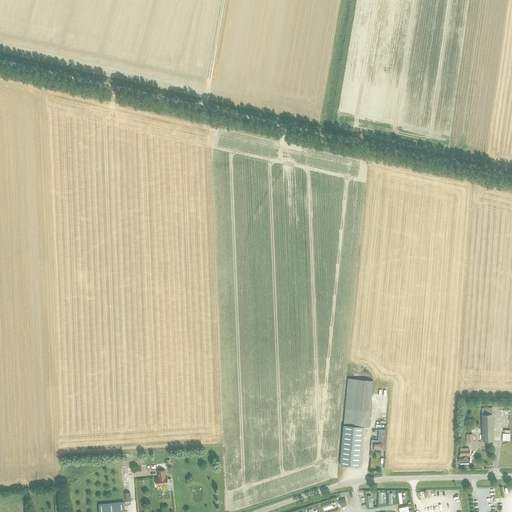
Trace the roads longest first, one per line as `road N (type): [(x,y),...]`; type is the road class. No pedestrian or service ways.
road 1 (track): [(511,176),(0,60)]
road 2 (unclassified): [(261,511),(354,482),(511,475)]
